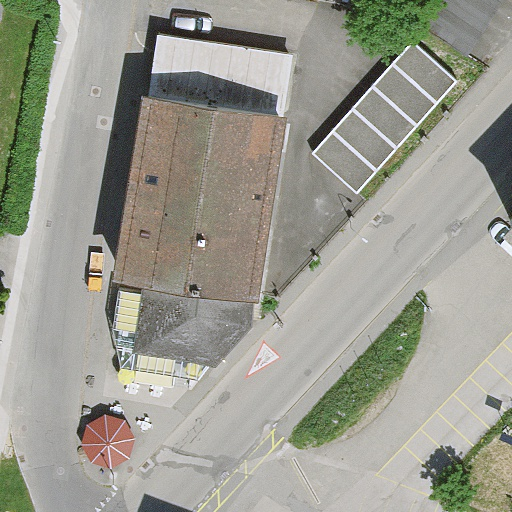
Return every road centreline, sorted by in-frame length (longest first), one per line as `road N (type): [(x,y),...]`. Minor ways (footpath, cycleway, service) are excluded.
road 1 (residential): [(511,116),(147,511)]
road 2 (residential): [(103,0),(65,277),(55,421),(80,511)]
